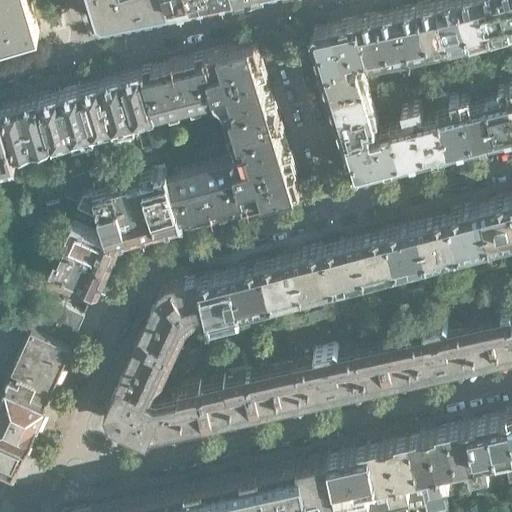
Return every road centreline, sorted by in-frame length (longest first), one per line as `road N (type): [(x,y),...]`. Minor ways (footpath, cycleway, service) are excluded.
road 1 (residential): [(68,441),(100,466),(129,467),(511,382)]
road 2 (residential): [(336,208),(147,262),(105,342),(102,368),(68,441)]
road 3 (residential): [(271,9),(336,208)]
road 4 (residential): [(271,9),(83,52)]
road 5 (residential): [(511,163),(336,208)]
